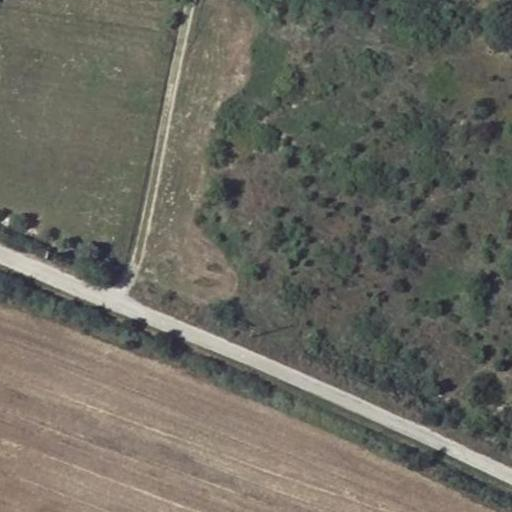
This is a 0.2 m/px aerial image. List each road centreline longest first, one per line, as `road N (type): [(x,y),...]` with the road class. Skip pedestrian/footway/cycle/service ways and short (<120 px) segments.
road 1 (unclassified): [(511,482),(0,258)]
road 2 (track): [(190,0),(117,308)]
